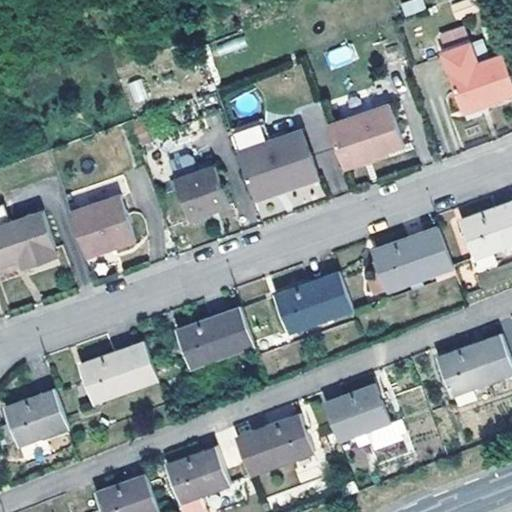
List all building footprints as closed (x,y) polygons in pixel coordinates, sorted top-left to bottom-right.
[(409,0),(400,3),(405,16),(426,9),(422,0),(409,0)] [(438,33),(442,48),(469,42),(465,26),(438,33)] [(467,109),(511,92),(511,61),(508,53),(480,64),(473,43),(446,54),(467,109)] [(349,47),(329,50),(331,62),(351,59),(349,47)] [(127,83),(135,103),(148,98),(140,78),(127,83)] [(384,101),(329,121),(344,160),(373,148),(376,154),(402,143),(384,101)] [(229,132),(239,158),(302,133),(299,125),(266,137),(259,120),(229,132)] [(318,174),(302,133),(239,158),(255,199),(318,174)] [(373,148),(344,160),(349,172),(378,161),(376,154),(373,148)] [(172,160),(193,217),(232,203),(217,164),(201,170),(195,156),(190,153),(172,160)] [(71,211),(89,257),(138,237),(121,191),(71,211)] [(511,203),(463,221),(476,260),(511,246),(511,203)] [(6,204),(0,205),(0,227),(13,222),(6,204)] [(13,222),(0,227),(0,266),(21,259),(29,255),(33,266),(59,257),(56,247),(59,246),(46,210),(13,222)] [(453,267),(439,229),(376,252),(389,290),(453,267)] [(26,269),(33,266),(29,255),(21,259),(26,269)] [(290,333),(355,310),(341,271),(276,294),(290,333)] [(257,345),(242,306),(179,329),(192,368),(257,345)] [(454,397),(511,377),(511,358),(504,337),(441,359),(454,397)] [(95,402),(160,379),(146,339),(82,363),(95,402)] [(329,404),(343,443),(394,424),(380,386),(329,404)] [(71,426),(57,387),(6,406),(20,445),(71,426)] [(304,416),(240,439),(254,478),(318,453),(304,416)] [(172,466),(185,504),(236,487),(222,449),(172,466)] [(106,511),(163,511),(151,476),(100,493),(106,511)]
